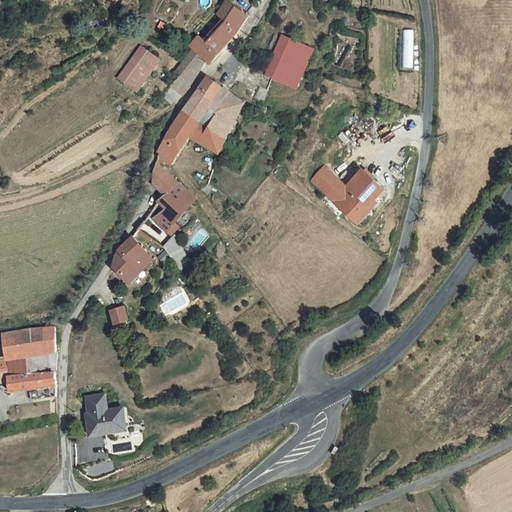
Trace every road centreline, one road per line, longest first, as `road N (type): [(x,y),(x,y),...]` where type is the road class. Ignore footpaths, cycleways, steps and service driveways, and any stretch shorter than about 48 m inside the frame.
road 1 (unclassified): [(259,0),(197,72),(152,143),(138,196),(66,322),(64,505)]
road 2 (unclassified): [(320,404),(311,387),(316,351),(373,312),(390,290),(414,200),(430,94),(422,0)]
road 3 (tertiary): [(335,396),(421,330),(511,203)]
road 4 (tertiary): [(64,505),(149,487),(307,410)]
road 5 (unclassified): [(358,511),(511,439)]
road 6 (tertiary): [(244,490),(319,453),(334,426),(335,396)]
